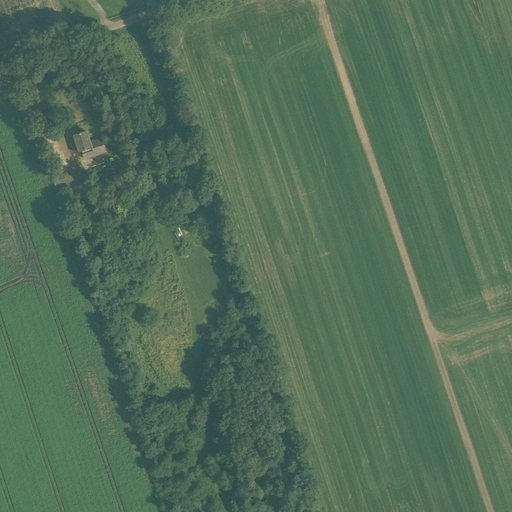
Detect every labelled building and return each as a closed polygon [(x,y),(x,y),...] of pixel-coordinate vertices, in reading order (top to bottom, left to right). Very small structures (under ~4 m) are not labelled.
[(91,143),(87,132),(73,136),(76,143),(71,144),(74,153),(78,151),(79,153),(82,152),(85,159),(106,152),(102,139),(91,143)] [(170,167),(188,162),(184,152),(167,158),(170,167)] [(72,188),(88,182),(84,170),(53,180),(57,193),(72,188)] [(100,191),(114,187),(112,180),(97,184),(100,191)] [(88,182),(72,188),(75,194),(91,190),(88,182)] [(286,493),(303,488),(301,483),(285,489),(286,493)]
